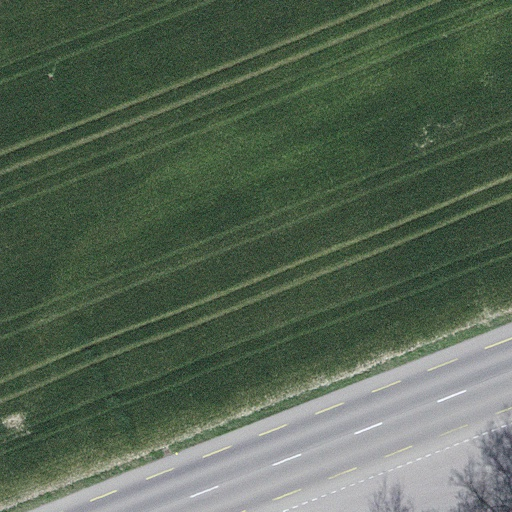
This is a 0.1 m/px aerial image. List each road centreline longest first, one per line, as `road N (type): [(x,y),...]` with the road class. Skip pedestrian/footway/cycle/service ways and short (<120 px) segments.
road 1 (primary): [(511,373),(293,457)]
road 2 (primary): [(293,457),(149,511)]
